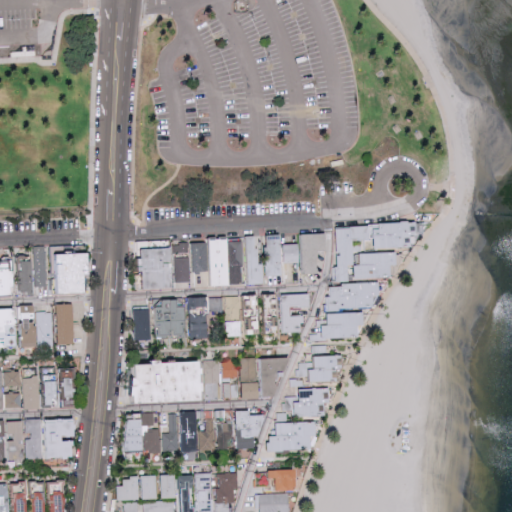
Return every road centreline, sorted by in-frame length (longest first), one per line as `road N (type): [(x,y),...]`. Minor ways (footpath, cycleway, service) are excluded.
road 1 (residential): [(239,511),(324,290),(328,224)]
road 2 (tertiary): [(105,236),(80,511)]
road 3 (residential): [(105,236),(328,224),(375,208)]
road 4 (tertiary): [(97,511),(118,295)]
road 5 (tertiary): [(120,235),(129,41)]
road 6 (residential): [(375,208),(414,201),(417,175),(392,170),(375,208)]
